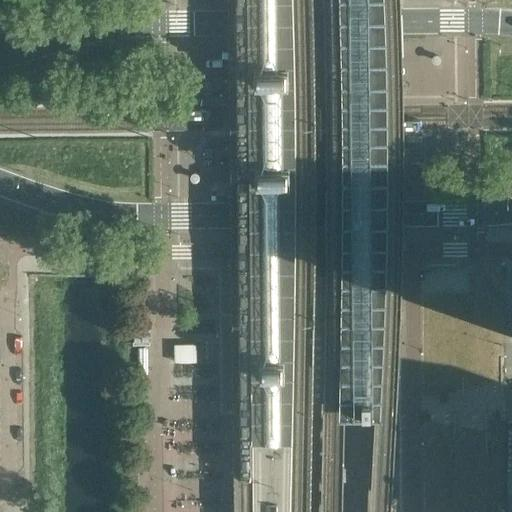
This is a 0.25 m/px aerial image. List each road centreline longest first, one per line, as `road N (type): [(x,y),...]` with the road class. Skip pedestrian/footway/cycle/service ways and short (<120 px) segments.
road 1 (secondary): [(0,183),(114,215),(511,213)]
road 2 (secondary): [(511,26),(139,24),(0,56)]
road 3 (residential): [(7,296),(10,465),(0,481)]
